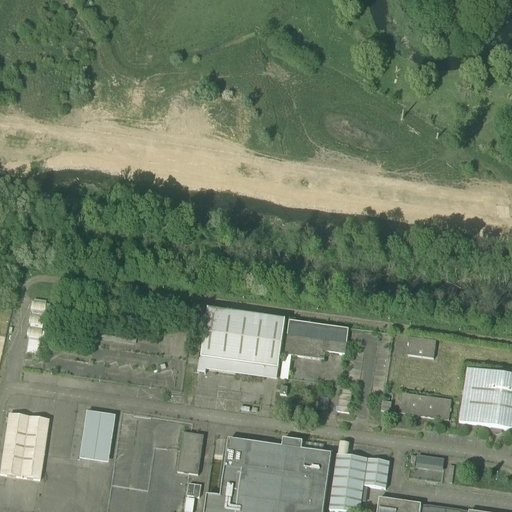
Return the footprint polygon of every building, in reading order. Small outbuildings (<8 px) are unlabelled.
[(45,305),(46,302),(34,300),(33,303),(32,303),(30,311),(32,311),(31,316),(30,316),(28,324),(30,325),(30,328),(28,328),(27,337),(28,338),(26,354),(38,356),(41,339),(45,340),(46,334),(41,333),(43,324),(45,325),(46,319),(44,318),(45,311),(50,312),(50,306),(45,305)] [(279,370),(285,322),(208,311),(201,358),(279,370)] [(349,331),(288,323),(283,355),(324,360),(325,352),(346,355),(349,331)] [(410,339),(407,356),(433,360),(436,343),(410,339)] [(511,432),(511,377),(468,371),(460,424),(511,432)] [(328,411),(329,399),(331,388),(319,387),(317,397),(316,409),(328,411)] [(349,414),(352,390),(341,389),(337,412),(349,414)] [(449,422),(452,402),(402,395),(399,415),(449,422)] [(391,414),(392,404),(383,403),(381,412),(391,414)] [(0,475),(0,476),(6,477),(39,482),(40,482),(48,422),(41,421),(15,417),(9,417),(0,475)] [(106,465),(113,423),(85,419),(78,461),(106,465)] [(204,438),(184,435),(178,473),(198,476),(204,438)] [(324,511),(332,456),(322,454),(301,451),(302,444),(283,441),(282,449),(228,441),(224,469),(220,499),(206,497),(204,510),(204,511),(321,511),(322,511),(324,511)] [(386,491),(390,464),(337,457),(329,511),(359,511),(361,503),(366,503),(368,488),(386,491)] [(443,469),(444,461),(418,457),(416,466),(443,469)] [(199,499),(201,487),(189,485),(187,497),(199,499)] [(420,511),(422,506),(421,506),(385,500),(380,500),(377,511),(420,511)]
